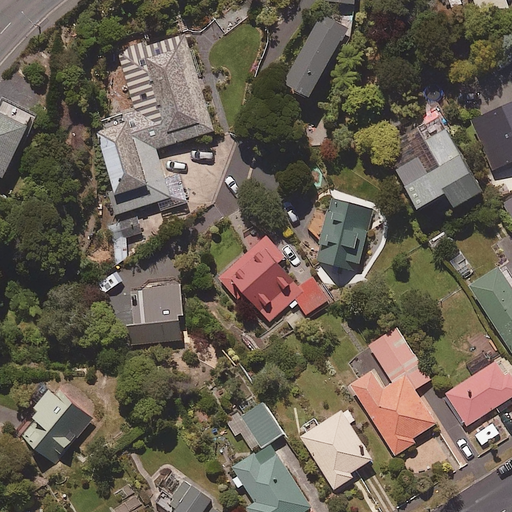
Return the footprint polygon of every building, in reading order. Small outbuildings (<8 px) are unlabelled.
[(469,13),(462,0),(446,0),(445,1),(455,21),(469,13)] [(511,13),(506,0),(477,0),(487,24),(511,13)] [(353,27),(326,13),(288,84),(314,98),(353,27)] [(216,130),(187,33),(120,54),(137,110),(125,114),(127,122),(98,131),(116,191),(109,193),(115,214),(172,197),(158,148),(216,130)] [(39,114),(10,98),(3,113),(0,111),(0,174),(5,177),(39,114)] [(511,105),(474,121),(495,170),(511,162),(511,105)] [(488,190),(450,128),(429,141),(445,167),(432,174),(421,156),(399,170),(423,210),(451,193),(460,207),(488,190)] [(374,210),(335,198),(317,260),(356,271),(374,210)] [(145,234),(136,215),(118,222),(127,242),(145,234)] [(264,326),(290,306),(292,309),(300,303),(309,314),(330,298),(312,276),(300,286),(282,262),(288,258),(270,236),(219,276),(250,317),(254,314),(264,326)] [(511,281),(503,267),(472,286),(511,351),(511,281)] [(187,315),(184,284),(133,287),(134,296),(113,298),(116,345),(184,340),(182,315),(187,315)] [(432,379),(400,328),(371,345),(395,384),(386,389),(375,370),(352,384),(396,455),(417,442),(415,438),(439,423),(418,388),(432,379)] [(492,366),(484,353),(463,365),(471,378),(447,393),(468,426),(511,398),(511,370),(505,358),(492,366)] [(71,444),(96,416),(64,387),(60,391),(51,384),(33,405),(42,412),(22,435),(54,464),(71,444)] [(285,434),(264,401),(229,423),(236,435),(241,432),(254,453),(285,434)] [(375,459),(345,411),(303,437),(335,489),(355,477),(353,473),(375,459)] [(306,511),(315,507),(275,443),(230,470),(256,511),(306,511)] [(214,500),(188,478),(168,503),(178,511),(176,511),(221,511),(212,504),(214,500)]
